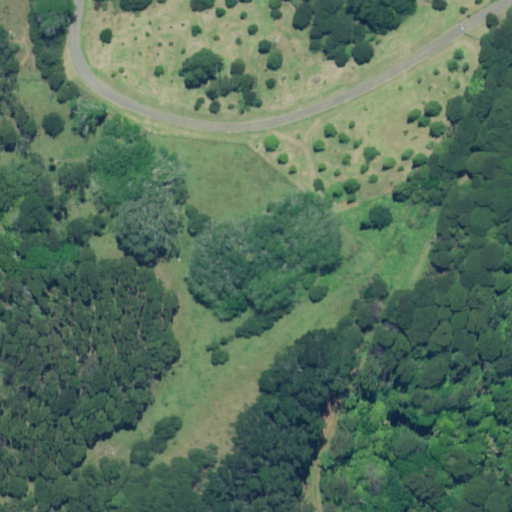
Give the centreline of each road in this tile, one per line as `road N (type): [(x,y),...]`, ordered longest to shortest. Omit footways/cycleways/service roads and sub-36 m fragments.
road 1 (track): [(324,511),(316,487),(339,383),(381,329),(511,69)]
road 2 (track): [(453,35),(296,119),(210,127),(89,86),(75,34),(78,0)]
